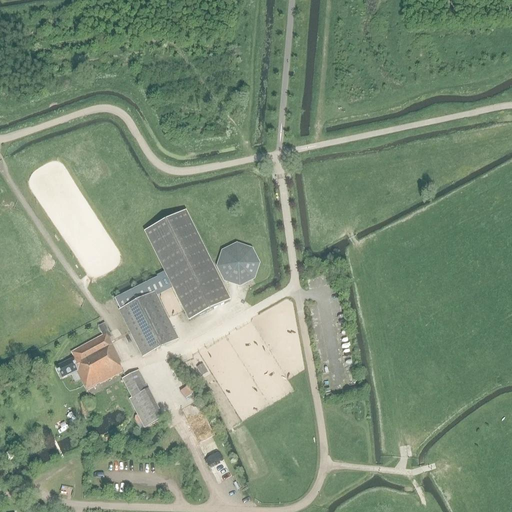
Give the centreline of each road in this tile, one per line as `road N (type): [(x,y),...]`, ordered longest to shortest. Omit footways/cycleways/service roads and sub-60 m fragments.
road 1 (unclassified): [(511,105),(182,171),(154,161),(124,117),(107,108),(0,139)]
road 2 (unknown): [(328,0),(317,145)]
